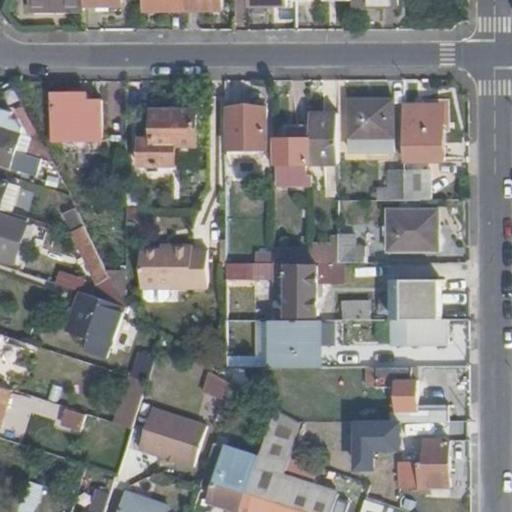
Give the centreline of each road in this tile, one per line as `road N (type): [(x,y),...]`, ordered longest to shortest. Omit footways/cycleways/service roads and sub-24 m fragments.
road 1 (residential): [(0,51),(494,57)]
road 2 (residential): [(494,57),(495,511)]
